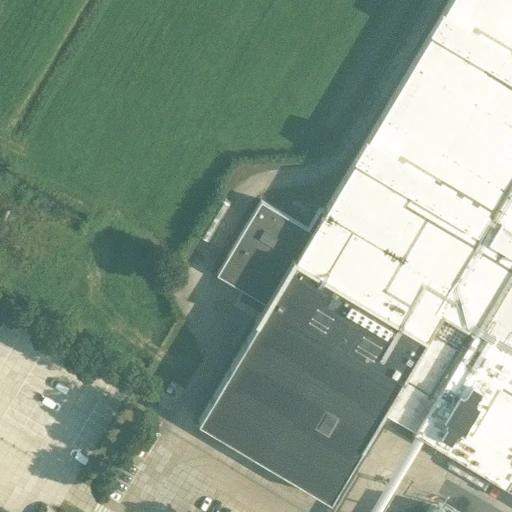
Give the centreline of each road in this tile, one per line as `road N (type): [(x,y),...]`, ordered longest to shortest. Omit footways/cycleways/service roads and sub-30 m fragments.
road 1 (unknown): [(134,511),(176,447),(171,415),(189,364),(188,268),(220,193),(338,148),(425,0)]
road 2 (unknown): [(66,488),(60,419),(0,376)]
